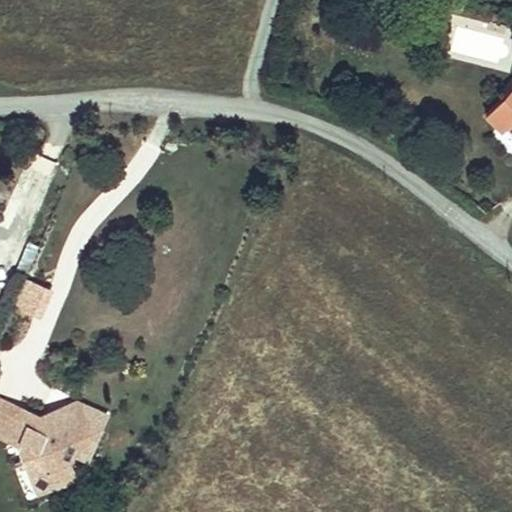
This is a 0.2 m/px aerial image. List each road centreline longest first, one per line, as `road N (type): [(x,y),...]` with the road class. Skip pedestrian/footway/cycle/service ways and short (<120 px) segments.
road 1 (residential): [(511,264),(380,161),(291,121),(190,103),(0,105)]
road 2 (unknown): [(190,103),(62,263),(19,377)]
